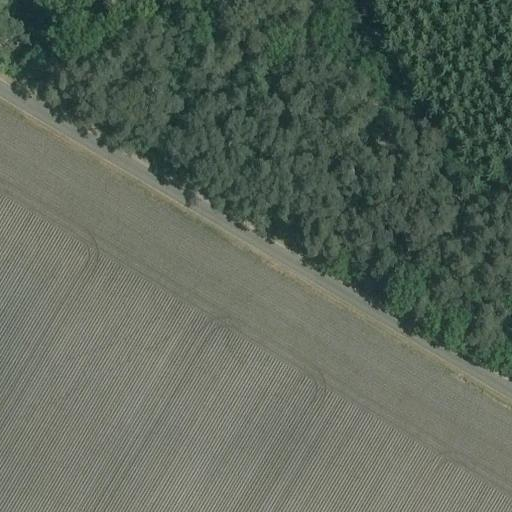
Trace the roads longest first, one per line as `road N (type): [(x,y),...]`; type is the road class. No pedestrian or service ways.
road 1 (unclassified): [(511,392),(0,87)]
road 2 (track): [(28,104),(136,0)]
